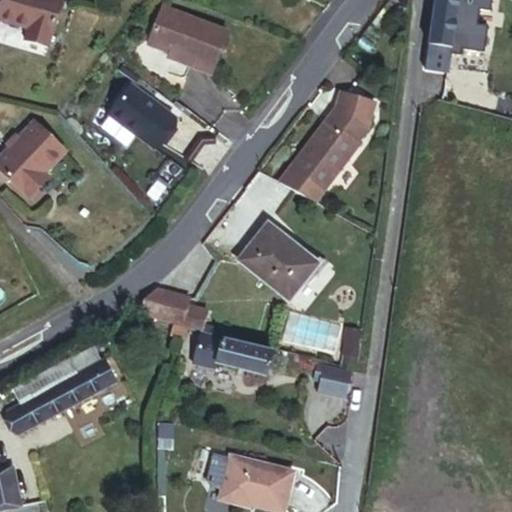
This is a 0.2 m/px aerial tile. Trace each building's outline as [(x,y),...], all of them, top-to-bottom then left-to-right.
[(0,0),(0,21),(24,28),(22,35),(45,41),(56,0),(0,0)] [(458,0),(437,0),(432,46),(452,48),(455,25),(457,7),(458,0)] [(465,9),(457,7),(455,25),(463,26),(465,9)] [(228,34),(162,8),(148,45),(176,56),(181,58),(179,63),(212,75),(228,34)] [(45,41),(22,35),(20,40),(43,46),(45,41)] [(452,48),(432,46),(429,72),(449,74),(452,48)] [(175,119),(130,86),(108,116),(152,149),(175,119)] [(368,134),(336,108),(290,166),(325,194),(361,149),(358,146),(368,134)] [(63,156),(29,127),(16,142),(5,156),(0,161),(0,179),(28,204),(47,181),(44,179),(63,156)] [(5,156),(16,142),(12,139),(1,152),(5,156)] [(313,268),(264,227),(235,262),(285,303),(313,268)] [(189,299),(155,290),(145,302),(140,318),(172,326),(189,330),(202,333),(204,325),(208,312),(187,307),(189,299)] [(221,329),(204,325),(202,333),(219,337),(221,329)] [(189,330),(172,326),(169,340),(184,344),(189,330)] [(346,328),(340,354),(355,357),(360,331),(346,328)] [(269,354),(198,336),(192,365),(213,370),(214,365),(263,377),(269,354)] [(92,349),(11,393),(18,406),(5,413),(18,438),(115,386),(102,362),(99,363),(92,349)] [(319,351),(316,361),(331,365),(333,354),(319,351)] [(355,357),(340,354),(338,367),(352,370),(355,357)] [(352,374),(325,367),(318,394),(345,401),(352,374)] [(173,433),(159,431),(158,448),(172,449),(173,433)] [(286,511),(296,474),(228,457),(220,490),(253,498),(251,506),(275,511),(286,511)] [(9,469),(0,470),(0,511),(16,508),(9,469)] [(253,498),(220,490),(218,499),(251,507),(251,506),(253,498)]
